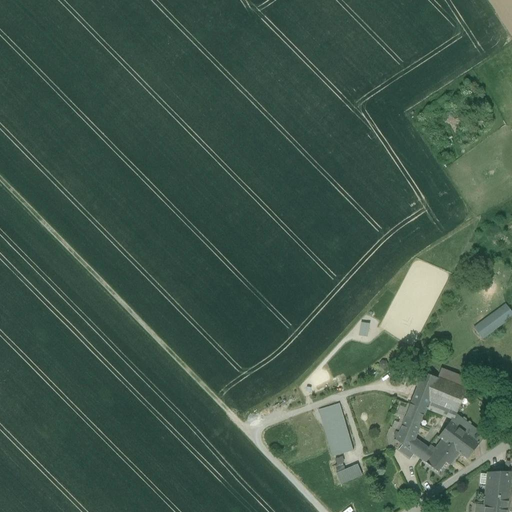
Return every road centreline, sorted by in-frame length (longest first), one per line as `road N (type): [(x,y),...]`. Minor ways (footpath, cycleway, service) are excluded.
road 1 (track): [(0,176),(257,434)]
road 2 (track): [(323,511),(265,453),(259,429),(368,388),(407,397)]
road 3 (track): [(423,506),(398,451),(360,456),(341,398)]
road 4 (track): [(511,439),(416,511)]
